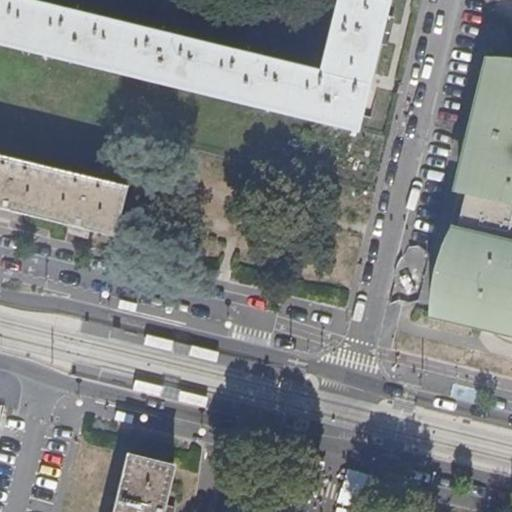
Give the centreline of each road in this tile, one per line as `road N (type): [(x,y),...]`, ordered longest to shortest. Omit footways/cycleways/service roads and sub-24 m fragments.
road 1 (residential): [(358,378),(442,0)]
road 2 (residential): [(358,378),(0,295)]
road 3 (residential): [(0,365),(92,396),(340,454)]
road 4 (residential): [(340,454),(511,493)]
road 5 (residential): [(511,418),(358,378)]
